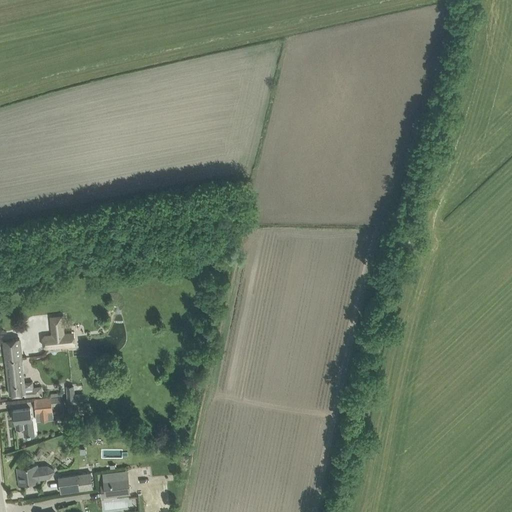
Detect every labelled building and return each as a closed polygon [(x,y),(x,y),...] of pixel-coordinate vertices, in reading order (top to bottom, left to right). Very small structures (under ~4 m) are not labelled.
[(46,336),(47,348),(65,346),(63,334),(46,336)] [(3,340),(10,395),(25,393),(25,397),(42,395),(41,385),(33,386),(33,381),(24,382),(19,338),(3,340)] [(32,342),(34,351),(45,348),(43,339),(32,342)] [(66,386),(67,406),(75,406),(75,405),(84,405),(83,393),(74,394),(74,385),(66,386)] [(34,399),(36,414),(53,412),(51,398),(34,399)] [(11,412),(12,419),(14,418),(14,422),(16,422),(16,429),(33,427),(30,408),(13,410),(13,411),(11,412)] [(49,478),(56,470),(47,465),(38,466),(38,465),(33,465),(17,468),(19,484),(40,481),(40,479),(49,478)] [(78,474),(58,478),(60,493),(80,490),(93,488),(90,473),(78,475),(78,474)] [(131,490),(129,473),(104,476),(105,483),(111,482),(111,486),(118,485),(118,492),(131,490)]
